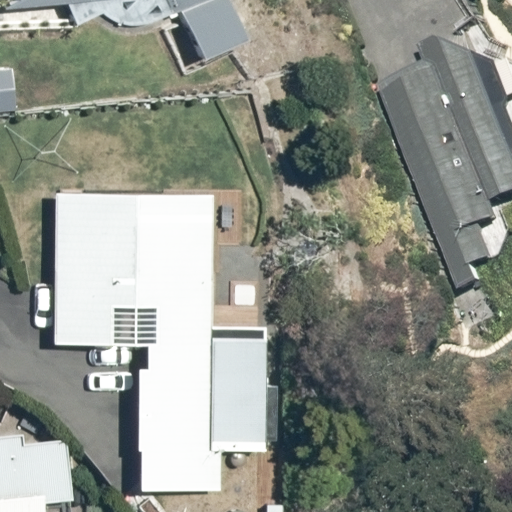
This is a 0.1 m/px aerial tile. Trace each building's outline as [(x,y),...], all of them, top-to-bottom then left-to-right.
[(1,0),(6,9),(70,1),(79,25),(102,16),(104,18),(105,19),(107,20),(109,21),(111,22),(113,23),(115,24),(117,24),(119,25),(121,26),(123,26),(125,27),(127,27),(129,27),(132,27),(134,27),(136,27),(138,27),(140,27),(142,27),(144,26),(147,26),(149,25),(151,25),(153,24),(155,23),(157,22),(158,21),(160,20),(162,19),(164,18),(166,17),(167,15),(169,14),(171,12),(176,7),(205,62),(248,39),(227,0),(1,0)] [(511,136),(478,48),(380,86),(457,288),(511,267),(511,223),(506,209),(511,206),(511,136)] [(19,65),(0,65),(0,113),(22,112),(19,65)] [(51,352),(93,351),(93,369),(130,369),(132,494),(224,493),(223,450),(260,450),(259,332),(213,332),(211,187),(49,189),(51,352)] [(0,511),(36,511),(37,508),(75,505),(68,425),(0,430),(0,511)]
